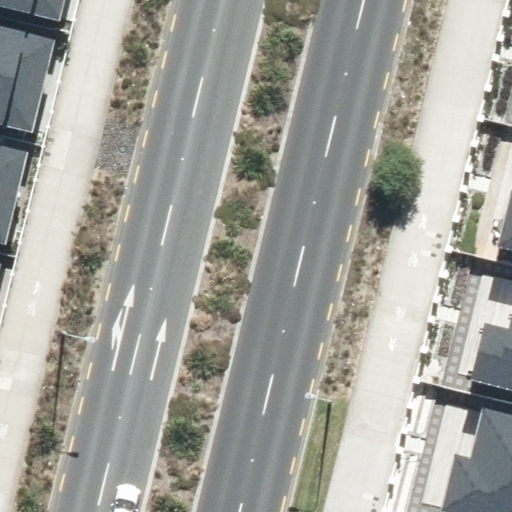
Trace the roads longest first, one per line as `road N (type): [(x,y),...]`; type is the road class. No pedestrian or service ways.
road 1 (secondary): [(387,0),(259,511)]
road 2 (secondary): [(105,511),(218,0)]
